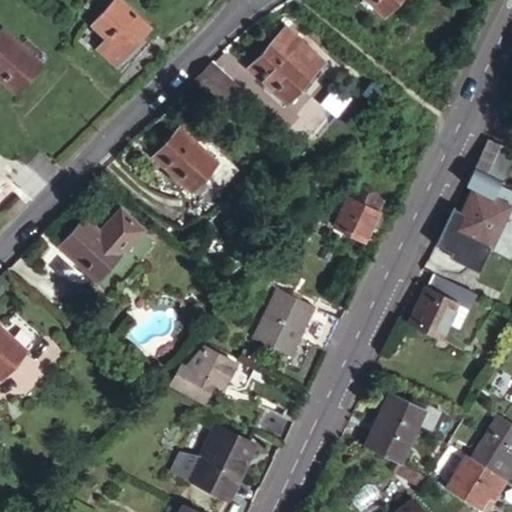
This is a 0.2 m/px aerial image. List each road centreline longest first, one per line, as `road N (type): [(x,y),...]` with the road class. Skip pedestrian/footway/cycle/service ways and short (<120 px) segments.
road 1 (residential): [(273,511),(511,16)]
road 2 (residential): [(0,252),(249,2)]
